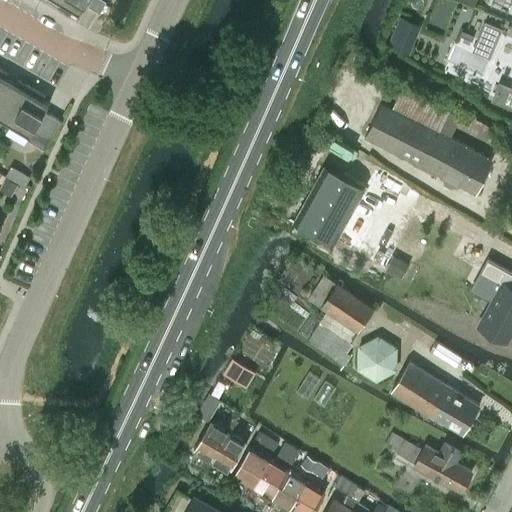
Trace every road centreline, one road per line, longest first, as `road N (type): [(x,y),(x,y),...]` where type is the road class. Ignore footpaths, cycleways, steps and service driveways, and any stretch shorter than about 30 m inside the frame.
road 1 (primary): [(82,511),(306,21)]
road 2 (unclassified): [(1,436),(11,359),(139,76)]
road 3 (residential): [(139,76),(71,54),(0,13)]
